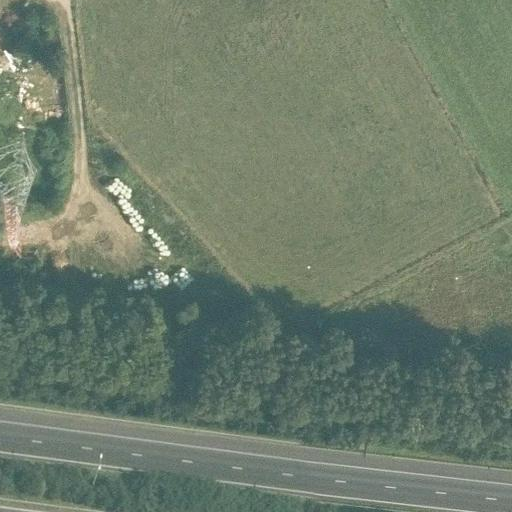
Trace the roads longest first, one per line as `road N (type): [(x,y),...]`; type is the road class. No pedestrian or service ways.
road 1 (motorway): [(511,478),(0,418)]
road 2 (track): [(246,303),(80,123),(62,0)]
